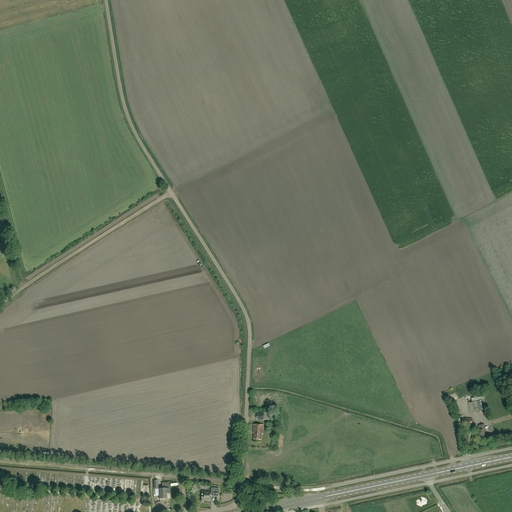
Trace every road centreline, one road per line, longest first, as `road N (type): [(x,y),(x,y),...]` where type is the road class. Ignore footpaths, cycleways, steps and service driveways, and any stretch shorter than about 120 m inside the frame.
road 1 (track): [(105,0),(127,117),(246,315),(248,369)]
road 2 (track): [(0,305),(170,192)]
road 3 (track): [(0,461),(182,477)]
road 4 (primary): [(255,511),(425,475)]
